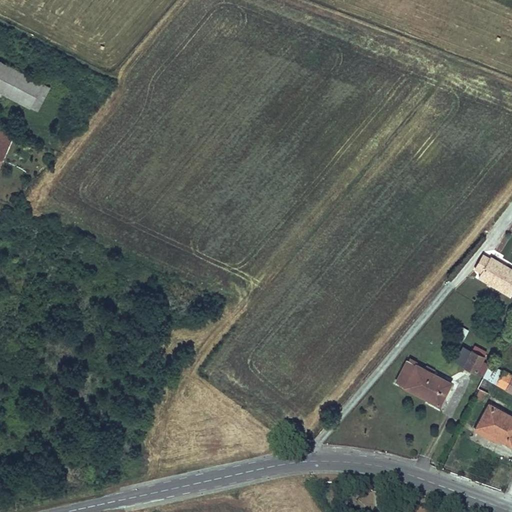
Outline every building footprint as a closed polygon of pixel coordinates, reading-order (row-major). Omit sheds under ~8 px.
[(0,59),(0,87),(37,106),(48,83),(0,59)] [(0,126),(0,162),(13,134),(0,126)] [(490,260),(483,256),(475,269),(482,273),(490,260)] [(511,270),(491,258),(490,260),(482,273),(479,278),(511,296),(511,294),(511,270)] [(461,328),(456,337),(462,340),(466,331),(461,328)] [(474,372),(481,361),(490,366),(494,357),(485,352),(474,346),(464,367),(474,372)] [(397,383),(429,399),(438,404),(449,383),(432,375),(434,370),(426,366),(424,369),(408,362),(397,383)] [(511,376),(490,366),(484,378),(511,392),(511,376)] [(479,424),(495,433),(498,435),(497,438),(511,446),(511,443),(511,417),(489,405),(479,424)] [(495,433),(479,424),(476,430),(492,439),(495,433)]
